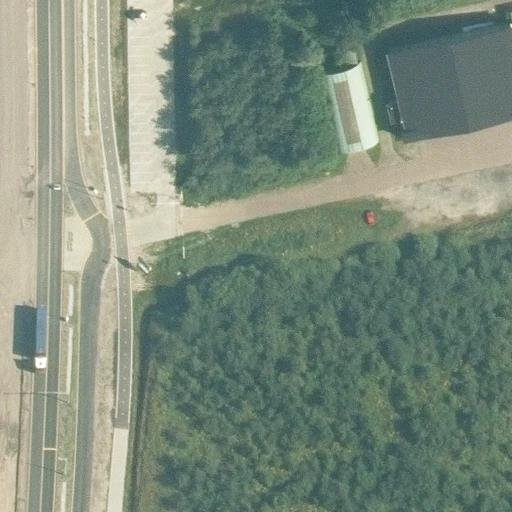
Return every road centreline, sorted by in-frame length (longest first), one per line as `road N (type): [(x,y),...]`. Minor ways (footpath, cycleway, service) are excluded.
road 1 (primary): [(40,511),(49,0)]
road 2 (primary): [(3,0),(0,431)]
